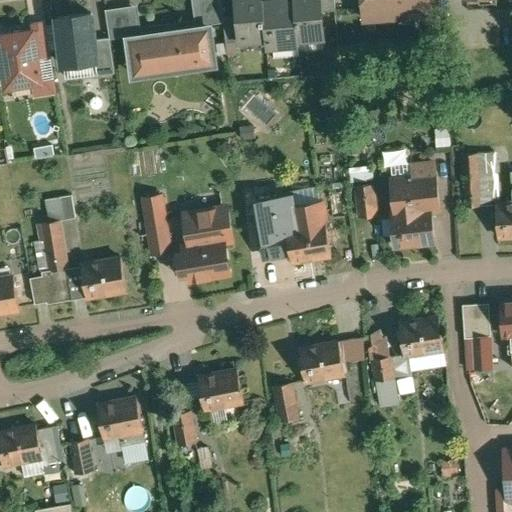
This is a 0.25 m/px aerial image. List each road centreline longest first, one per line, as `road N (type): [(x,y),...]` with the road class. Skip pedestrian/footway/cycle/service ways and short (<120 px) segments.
road 1 (residential): [(451,270),(457,375),(479,436),(481,511)]
road 2 (residential): [(227,313),(148,353),(0,402)]
road 3 (residential): [(0,346),(227,313)]
road 4 (residential): [(451,270),(227,313)]
